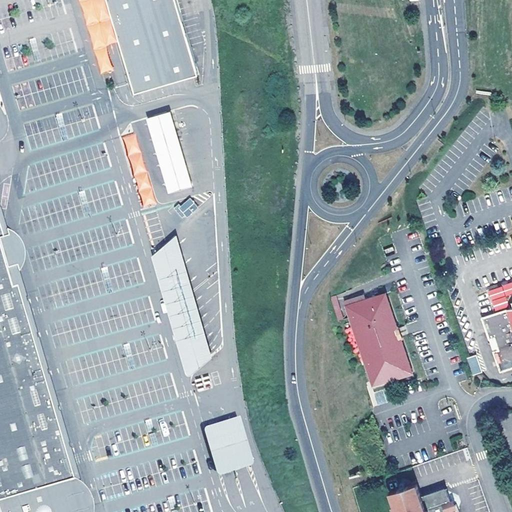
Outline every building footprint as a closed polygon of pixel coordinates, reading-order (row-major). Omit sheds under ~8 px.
[(55,0),(18,0),(0,5),(0,33),(60,16),(55,0)] [(104,0),(130,91),(195,72),(173,0),(104,0)] [(64,29),(3,46),(10,72),(71,55),(64,29)] [(76,68),(15,85),(23,110),(84,93),(76,68)] [(85,107),(24,124),(31,149),(92,132),(85,107)] [(171,112),(147,118),(166,194),(191,187),(171,112)] [(136,133),(123,137),(143,208),(156,204),(136,133)] [(100,144),(31,163),(38,189),(107,169),(100,144)] [(111,182),(42,202),(50,227),(118,208),(111,182)] [(190,197),(175,209),(183,219),(198,208),(190,197)] [(114,223),(51,242),(59,268),(121,249),(114,223)] [(3,237),(0,226),(0,244),(6,249),(12,265),(20,269),(14,277),(18,288),(14,302),(18,307),(54,433),(61,439),(69,460),(66,473),(74,478),(79,465),(70,436),(64,431),(58,426),(23,304),(26,297),(28,292),(20,260),(15,243),(9,240),(3,237)] [(154,258),(187,379),(210,361),(177,239),(154,258)] [(20,269),(12,265),(6,249),(0,244),(0,511),(83,511),(82,506),(74,478),(66,473),(69,460),(61,439),(54,433),(18,307),(14,302),(18,288),(14,277),(20,269)] [(106,267),(49,284),(56,309),(87,300),(113,293),(106,267)] [(372,297),(347,305),(372,380),(378,379),(380,384),(416,372),(401,332),(388,291),(372,297)] [(116,304),(59,321),(67,346),(124,329),(116,304)] [(494,353),(501,371),(511,367),(511,307),(481,319),(489,339),(495,337),(501,351),(494,353)] [(148,337),(71,360),(78,385),(156,362),(148,337)] [(489,339),(494,353),(501,351),(495,337),(489,339)] [(472,375),(481,372),(475,355),(466,358),(472,375)] [(173,413),(104,433),(111,459),(180,439),(173,413)] [(202,433),(215,476),(216,477),(218,477),(242,470),(249,468),(250,466),(250,464),(237,419),(227,422),(204,429),(203,430),(202,433)] [(184,452),(116,471),(124,496),(175,482),(191,477),(184,452)] [(420,496),(416,483),(388,492),(392,505),(390,506),(391,511),(452,511),(452,510),(446,511),(443,505),(450,503),(446,488),(420,496)] [(200,511),(195,491),(126,511),(200,511)]
